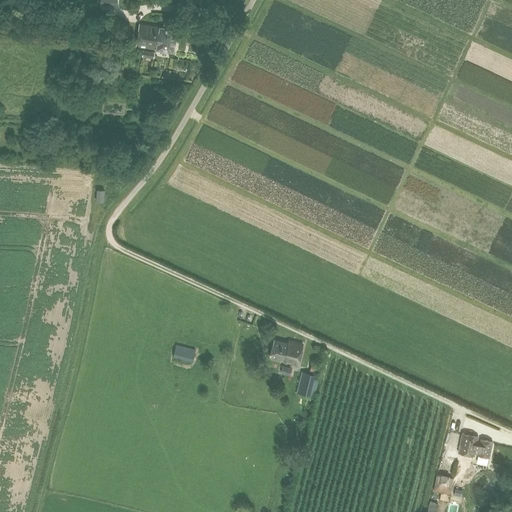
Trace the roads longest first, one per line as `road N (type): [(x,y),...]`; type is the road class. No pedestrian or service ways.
road 1 (track): [(511,429),(121,248),(109,229)]
road 2 (unclassified): [(112,220),(172,140),(253,0)]
